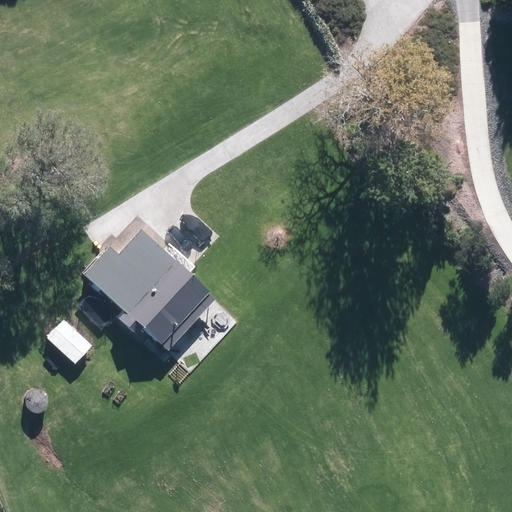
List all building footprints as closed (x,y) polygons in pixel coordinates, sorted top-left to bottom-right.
[(333,193),(312,168),(274,201),(295,225),(333,193)] [(168,353),(219,297),(141,226),(119,250),(111,243),(82,275),(120,311),(113,318),(131,334),(138,326),(168,353)] [(0,304),(11,294),(0,282),(0,304)] [(113,326),(89,303),(77,315),(101,338),(113,326)] [(90,344),(62,319),(45,339),(72,363),(90,344)] [(49,333),(39,321),(8,349),(19,361),(49,333)]
